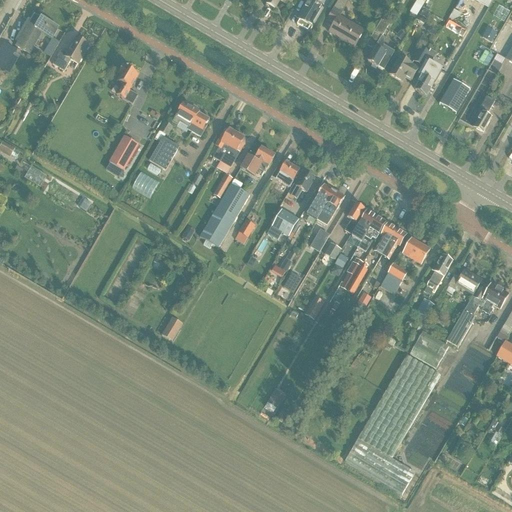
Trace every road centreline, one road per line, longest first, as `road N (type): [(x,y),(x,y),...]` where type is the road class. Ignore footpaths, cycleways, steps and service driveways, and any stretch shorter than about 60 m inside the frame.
road 1 (unclassified): [(79,0),(461,222)]
road 2 (tertiary): [(482,187),(159,0)]
